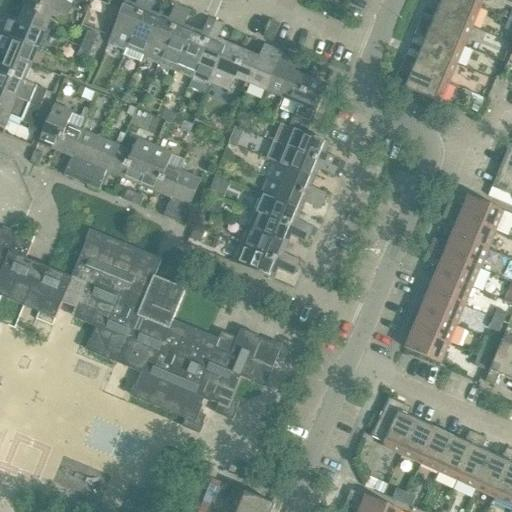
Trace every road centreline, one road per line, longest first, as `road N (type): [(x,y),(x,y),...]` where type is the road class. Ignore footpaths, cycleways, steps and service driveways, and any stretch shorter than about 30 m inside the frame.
road 1 (residential): [(370,322),(306,294),(359,155)]
road 2 (residential): [(375,48),(275,7),(238,12),(195,0)]
road 3 (residential): [(370,322),(432,154)]
road 4 (residential): [(511,434),(352,366)]
road 5 (residential): [(311,511),(301,483),(352,366)]
road 6 (residential): [(432,154),(409,123),(366,98),(375,48)]
